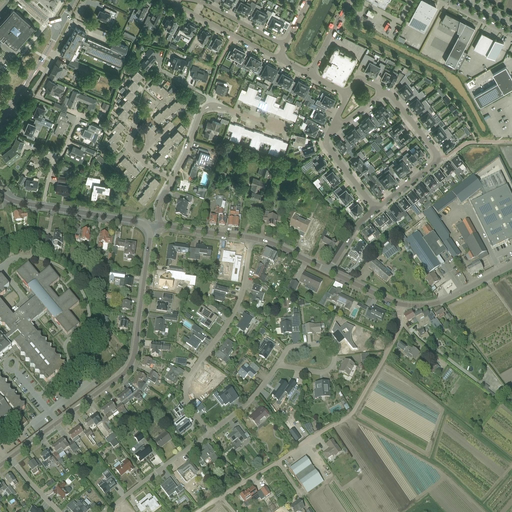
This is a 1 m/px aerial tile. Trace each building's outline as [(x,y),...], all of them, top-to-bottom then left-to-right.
[(243,0),(237,0),(237,2),(240,3),(237,9),(239,10),(239,11),(241,13),(246,4),(243,2),(243,0)] [(420,1),(409,23),(425,31),(436,9),(436,8),(436,7),(430,4),(430,5),(428,4),(428,3),(423,0),(421,0),(421,1),(420,1)] [(246,4),(241,13),(244,14),(244,13),(247,15),(250,9),(253,10),(256,4),(252,1),(250,3),(247,2),(246,4)] [(132,14),(129,20),(132,22),(134,17),(137,19),(139,14),(144,17),(146,14),(145,13),(148,7),(146,6),(147,5),(144,4),(144,5),(140,3),(135,15),(132,14)] [(259,10),(261,6),(256,4),(253,10),(255,12),(252,17),(255,19),(255,20),(257,21),(262,11),(259,10)] [(99,10),(96,17),(100,18),(99,20),(103,22),(104,20),(107,21),(109,15),(114,17),(116,12),(105,7),(103,12),(99,10)] [(14,8),(11,11),(11,12),(11,13),(9,12),(0,22),(0,35),(1,36),(0,37),(3,40),(5,38),(16,48),(20,43),(21,43),(35,27),(26,20),(27,19),(16,10),(14,8)] [(272,12),(267,9),(266,13),(262,11),(257,21),(260,22),(263,23),(266,17),(269,19),(272,12)] [(148,15),(142,28),(147,30),(150,24),(155,27),(162,13),(155,10),(153,14),(153,13),(151,16),(152,16),(151,17),(148,15)] [(373,18),(375,13),(369,10),(366,14),(373,18)] [(275,14),(276,13),(273,11),(272,12),(269,19),(271,20),(268,26),(271,27),(271,28),(273,29),(278,20),(280,17),(275,14)] [(446,12),(442,21),(451,26),(461,31),(458,38),(449,54),(445,61),(459,69),(467,53),(463,51),(467,43),(475,28),(466,22),(465,23),(460,21),(461,20),(456,17),(446,12)] [(167,18),(163,25),(167,27),(166,28),(165,30),(173,34),(177,26),(174,24),(176,20),(171,18),(170,20),(167,18)] [(284,23),(278,20),(273,29),(276,31),(276,30),(279,32),(281,29),(282,27),(287,29),(290,22),(285,20),(284,23)] [(181,25),(174,39),(178,41),(181,35),(184,37),(190,40),(192,36),(197,27),(195,26),(195,25),(192,24),(191,24),(189,23),(187,26),(186,25),(185,27),(181,25)] [(65,44),(60,53),(71,58),(71,57),(73,58),(81,43),(87,46),(84,53),(97,58),(119,68),(119,67),(121,63),(124,58),(124,56),(125,55),(121,54),(122,52),(124,53),(125,53),(126,50),(127,47),(128,46),(127,46),(123,45),(123,44),(120,43),(119,43),(114,41),(113,40),(113,41),(110,47),(88,38),(87,40),(86,39),(84,38),(85,35),(82,34),(84,31),(76,27),(71,37),(70,37),(69,37),(65,45),(65,44)] [(190,47),(188,50),(191,52),(193,48),(196,43),(199,44),(203,46),(205,43),(210,34),(209,34),(209,32),(207,31),(206,32),(203,31),(202,34),(201,36),(199,35),(196,34),(190,47)] [(487,55),(495,59),(504,43),(496,38),(495,39),(482,32),(474,48),(487,55)] [(222,41),(216,37),(214,41),(212,39),(207,47),(212,50),(214,47),(218,49),(220,45),(221,46),(222,43),(222,42),(222,41)] [(344,37),(342,42),(364,52),(366,48),(344,37)] [(232,57),(235,59),(241,49),(238,48),(237,48),(235,47),(233,50),(231,53),(229,52),(226,58),(230,60),(232,57)] [(345,79),(344,79),(345,78),(346,79),(351,71),(351,72),(357,60),(357,59),(357,58),(357,57),(356,57),(355,57),(355,56),(354,56),(354,57),(353,57),(352,58),(352,57),(353,56),(351,55),(341,49),(340,51),(339,51),(340,51),(340,50),(340,49),(339,49),(339,48),(338,47),(337,47),(336,47),(336,48),(335,48),(333,51),(331,55),(331,56),(330,58),(330,59),(329,62),(328,61),(327,64),(326,64),(324,68),(323,71),(323,72),(323,73),(323,74),(324,74),(324,75),(325,75),(326,75),(327,74),(328,73),(328,74),(327,76),(336,80),(335,80),(339,82),(342,84),(343,84),(344,84),(344,83),(345,83),(345,82),(346,82),(346,81),(346,80),(345,80),(345,79)] [(156,59),(153,55),(155,52),(150,48),(145,53),(148,56),(141,64),(147,69),(156,59)] [(243,51),(243,50),(241,49),(235,59),(239,60),(236,65),(241,67),(242,66),(245,59),(243,58),(244,56),(245,53),(243,51)] [(370,73),(371,73),(376,64),(377,62),(374,60),(375,58),(366,53),(361,62),(368,66),(366,70),(368,71),(367,72),(370,74),(370,73)] [(253,56),(251,55),(248,61),(245,59),(242,66),(247,69),(249,65),(251,67),(256,58),(255,58),(256,57),(253,56)] [(175,66),(182,69),(184,64),(189,66),(192,58),(188,57),(186,61),(173,57),(170,66),(174,67),(175,66)] [(71,58),(68,65),(75,68),(78,61),(71,58)] [(88,58),(85,63),(93,66),(95,61),(88,58)] [(256,58),(251,67),(254,69),(253,72),(258,75),(258,74),(259,71),(261,69),(261,68),(263,65),(260,64),(261,61),(259,60),(260,59),(257,58),(257,59),(256,58)] [(62,61),(58,59),(57,59),(55,64),(55,63),(51,71),(51,72),(49,76),(53,78),(56,80),(65,63),(62,61)] [(379,71),(382,72),(384,67),(386,65),(381,62),(379,66),(376,64),(371,73),(372,74),(371,74),(374,76),(374,75),(376,76),(379,71)] [(271,66),(272,65),(268,63),(267,64),(264,70),(261,68),(261,69),(259,71),(258,74),(261,76),(261,74),(267,77),(272,67),(271,66)] [(134,73),(131,77),(137,82),(140,78),(143,75),(133,66),(131,68),(136,71),(134,73)] [(208,73),(204,72),(204,71),(199,69),(199,68),(193,66),(191,71),(194,72),(192,78),(196,79),(196,78),(206,81),(208,73)] [(276,69),(277,68),(273,66),(273,67),(272,67),(267,77),(271,80),(271,81),(275,83),(277,78),(274,76),(277,69),(276,69)] [(504,93),(511,88),(511,76),(506,66),(493,74),(498,82),(475,96),(481,106),(504,93)] [(386,81),(387,81),(391,73),(392,73),(392,72),(384,67),(382,72),(381,75),(383,76),(382,79),(383,79),(383,80),(385,82),(386,81)] [(398,76),(396,75),(392,73),(391,73),(387,81),(387,82),(388,82),(387,83),(390,85),(391,84),(393,85),(395,82),(396,81),(398,82),(404,74),(400,72),(398,76)] [(285,74),(282,73),(279,79),(277,78),(275,83),(279,85),(280,83),(283,85),(288,75),(285,74)] [(130,75),(128,77),(133,81),(131,83),(128,86),(134,91),(137,87),(140,84),(137,82),(131,77),(130,75)] [(290,77),(291,76),(288,75),(283,85),(286,86),(285,88),(290,91),(292,86),(290,84),(293,79),(290,77)] [(400,92),(402,95),(412,87),(409,84),(411,82),(405,75),(400,81),(404,85),(399,89),(400,92)] [(227,95),(228,90),(229,88),(223,85),(224,83),(217,80),(216,84),(218,85),(216,91),(227,95)] [(53,94),(53,93),(60,96),(62,93),(64,89),(57,86),(58,85),(50,81),(45,90),(53,94)] [(157,93),(158,92),(162,87),(161,87),(154,81),(150,87),(157,93)] [(301,81),(300,82),(299,81),(296,86),(293,85),(292,86),(290,91),(289,92),(294,94),(296,92),(299,93),(304,83),(303,83),(303,82),(301,81)] [(240,92),(238,98),(243,100),(243,101),(247,103),(253,88),(254,85),(255,84),(250,82),(246,94),(240,92)] [(307,85),(307,84),(305,83),(305,84),(304,83),(299,93),(301,94),(300,96),(303,98),(309,86),(307,85)] [(126,85),(125,86),(129,90),(128,92),(125,95),(130,100),(133,97),(136,93),(134,91),(128,86),(126,85)] [(253,88),(247,103),(252,105),(252,104),(257,106),(260,99),(261,97),(256,95),(258,90),(256,89),(257,86),(254,85),(253,88)] [(411,95),(413,97),(419,92),(414,85),(412,87),(402,95),(403,97),(404,96),(406,99),(411,95)] [(162,87),(158,92),(164,98),(169,92),(162,86),(161,87),(162,87)] [(413,108),(421,102),(419,99),(425,94),(422,90),(419,92),(413,97),(410,99),(412,102),(410,104),(411,105),(410,106),(412,108),(413,108)] [(78,99),(80,100),(81,100),(83,95),(73,91),(70,100),(68,104),(74,107),(78,99)] [(317,99),(315,103),(326,109),(328,105),(330,106),(331,104),(332,104),(333,103),(334,100),(335,99),(334,99),(334,98),(331,96),(330,97),(325,95),(323,93),(321,96),(319,100),(317,99)] [(122,105),(127,110),(130,106),(133,103),(130,100),(125,95),(123,94),(122,96),(126,100),(125,101),(122,105)] [(265,101),(260,99),(257,106),(262,108),(261,109),(266,111),(272,95),(268,94),(265,101)] [(83,95),(81,100),(89,104),(88,108),(93,110),(97,100),(93,98),(83,95)] [(276,113),(279,107),(274,105),(277,97),(272,95),(266,111),(271,112),(276,113)] [(177,102),(181,106),(182,108),(189,101),(183,96),(177,102)] [(306,99),(304,103),(309,105),(309,106),(315,109),(314,112),(314,113),(314,114),(314,116),(313,118),(322,122),(323,121),(325,118),(324,117),(326,114),(323,113),(325,109),(311,102),(306,99)] [(424,112),(424,111),(431,106),(425,99),(421,102),(413,108),(414,109),(413,109),(415,112),(416,111),(417,113),(422,109),(424,112)] [(280,116),(285,118),(291,103),(292,102),(287,100),(286,101),(283,109),(279,107),(276,113),(281,115),(280,116)] [(177,102),(175,101),(169,108),(173,112),(174,113),(181,106),(177,102)] [(121,111),(118,114),(124,119),(127,116),(130,112),(127,110),(122,105),(120,103),(118,105),(123,109),(121,111)] [(291,103),(285,118),(290,120),(290,119),(295,121),(298,114),(293,112),(296,105),(291,103)] [(53,123),(44,120),(45,117),(42,116),(45,109),(38,106),(37,107),(36,107),(35,109),(36,110),(35,113),(35,114),(34,114),(34,116),(36,117),(35,120),(43,124),(42,124),(51,127),(53,123)] [(166,118),(173,112),(169,108),(168,106),(161,113),(165,117),(166,118)] [(379,110),(384,117),(385,118),(388,115),(390,117),(394,114),(388,107),(386,109),(385,108),(384,107),(383,106),(382,107),(381,106),(379,108),(380,109),(378,110),(379,110)] [(424,122),(433,115),(431,113),(434,110),(431,106),(424,111),(426,114),(421,118),(422,119),(421,120),(423,122),(424,122)] [(382,119),(384,117),(379,110),(378,111),(377,110),(375,112),(376,113),(374,114),(375,115),(376,116),(377,118),(375,119),(379,125),(383,122),(382,119)] [(159,123),(165,117),(161,113),(160,111),(153,118),(159,123)] [(60,121),(55,131),(56,132),(55,134),(59,136),(60,134),(62,135),(65,129),(66,129),(69,123),(67,121),(68,118),(60,114),(57,120),(60,121)] [(433,123),(435,125),(442,120),(438,116),(436,118),(433,115),(424,122),(425,123),(424,124),(426,126),(427,126),(428,127),(433,123)] [(366,118),(364,120),(371,128),(373,126),(375,128),(379,125),(375,119),(373,121),(372,121),(372,120),(371,120),(369,117),(367,119),(366,118)] [(117,124),(113,128),(115,130),(116,131),(119,133),(125,126),(120,121),(116,118),(114,119),(117,121),(116,122),(117,124)] [(315,136),(317,133),(318,131),(317,131),(318,128),(316,126),(317,123),(307,118),(305,123),(307,124),(304,129),(304,130),(304,131),(305,131),(305,132),(311,135),(312,134),(315,136)] [(40,130),(42,124),(43,124),(35,120),(33,124),(29,122),(28,124),(29,124),(28,125),(27,125),(26,128),(25,128),(24,131),(25,131),(25,132),(32,135),(35,128),(40,130)] [(368,131),(371,128),(364,120),(361,122),(362,122),(360,124),(363,128),(364,129),(361,131),(365,136),(370,133),(368,131)] [(433,135),(435,137),(445,129),(443,126),(445,125),(442,120),(435,125),(437,128),(432,132),(434,134),(433,135)] [(217,133),(219,128),(220,123),(213,121),(212,124),(208,122),(206,127),(208,127),(205,136),(209,137),(212,138),(214,132),(217,133)] [(229,140),(234,141),(240,125),(235,124),(235,125),(230,123),(227,130),(232,131),(229,140)] [(389,132),(394,139),(401,134),(399,131),(404,127),(403,126),(404,126),(402,123),(401,124),(400,123),(389,132)] [(90,130),(85,128),(85,129),(82,136),(91,140),(90,141),(95,143),(101,128),(91,124),(90,128),(91,128),(90,130)] [(240,125),(234,141),(239,143),(242,135),(247,136),(249,130),(249,129),(244,128),(244,127),(240,125)] [(444,137),(446,140),(453,134),(447,127),(445,129),(435,137),(437,140),(437,139),(439,141),(444,137)] [(114,133),(110,138),(112,139),(113,140),(116,142),(122,136),(119,133),(116,131),(115,130),(113,128),(111,131),(113,132),(114,133)] [(352,129),(350,131),(356,140),(359,137),(361,140),(365,136),(361,131),(359,133),(358,132),(355,128),(353,130),(352,129)] [(171,136),(171,137),(175,140),(175,141),(177,142),(180,139),(180,138),(183,135),(182,133),(178,130),(175,133),(171,136)] [(249,146),(254,148),(259,132),(254,130),(254,131),(249,130),(247,136),(252,138),(249,146)] [(352,148),(356,145),(354,142),(356,140),(350,131),(347,133),(348,134),(346,135),(349,140),(347,142),(352,148)] [(261,141),(266,143),(268,136),(263,134),(264,133),(259,132),(254,148),(258,149),(261,141)] [(403,136),(401,134),(394,139),(400,147),(405,144),(404,143),(412,137),(411,136),(411,135),(410,133),(409,133),(408,132),(403,136)] [(456,139),(453,134),(446,140),(448,142),(447,143),(443,146),(444,147),(443,148),(445,150),(446,150),(447,151),(452,147),(452,148),(455,146),(454,145),(452,142),(456,139)] [(165,139),(163,142),(165,143),(169,147),(171,144),(172,143),(175,140),(171,137),(171,136),(170,135),(169,135),(165,139)] [(294,141),(293,145),(298,147),(299,145),(302,146),(303,149),(302,149),(303,152),(304,152),(305,156),(306,156),(310,155),(310,153),(315,151),(315,150),(316,150),(315,147),(314,147),(313,144),(310,145),(310,144),(307,145),(307,144),(306,144),(308,137),(296,135),(296,138),(295,141),(294,141)] [(268,136),(266,143),(271,145),(268,153),(273,154),(278,138),(274,137),(273,138),(269,136),(268,136)] [(111,143),(107,147),(113,152),(119,145),(116,142),(113,140),(112,139),(110,138),(108,140),(110,142),(111,143)] [(286,149),(288,143),(283,141),(283,140),(278,138),(273,154),(278,156),(280,148),(286,149)] [(14,161),(18,158),(20,156),(14,149),(18,145),(19,146),(21,141),(16,139),(14,145),(12,146),(13,147),(2,155),(8,163),(12,160),(14,161)] [(353,149),(352,148),(347,142),(344,144),(343,142),(341,139),(339,140),(336,142),(337,143),(336,143),(340,148),(339,148),(341,151),(342,150),(342,151),(345,149),(348,153),(353,149)] [(375,140),(371,143),(377,151),(381,148),(375,140)] [(160,149),(159,150),(161,152),(164,155),(165,154),(167,152),(169,150),(170,148),(170,147),(169,147),(165,143),(163,145),(160,149)] [(421,149),(417,144),(414,147),(416,149),(412,152),(413,153),(413,154),(415,156),(419,161),(420,160),(421,161),(423,159),(424,158),(422,155),(425,153),(421,149)] [(73,146),(70,153),(71,153),(70,156),(70,157),(73,158),(74,158),(75,155),(80,158),(84,151),(73,146)] [(194,179),(197,171),(198,168),(199,168),(200,166),(209,169),(212,161),(209,160),(210,154),(207,153),(208,151),(204,150),(199,148),(197,152),(201,153),(200,156),(200,155),(198,160),(197,159),(196,163),(195,162),(194,166),(193,166),(192,169),(195,170),(192,179),(194,179)] [(391,149),(386,153),(390,157),(395,153),(391,149)] [(356,168),(357,168),(357,169),(365,162),(362,158),(365,155),(364,154),(361,150),(352,157),(355,160),(354,160),(355,161),(352,163),(354,165),(353,166),(355,168),(356,168)] [(152,156),(150,158),(155,162),(156,161),(160,164),(163,161),(164,160),(167,157),(165,156),(164,155),(161,152),(158,155),(155,159),(152,156)] [(418,162),(419,161),(415,156),(413,154),(413,153),(410,155),(408,152),(403,155),(404,156),(408,161),(410,159),(414,165),(415,164),(416,164),(418,163),(418,162)] [(406,163),(408,161),(404,156),(400,160),(401,162),(399,164),(406,173),(408,171),(410,169),(406,163)] [(133,164),(125,157),(120,162),(127,168),(126,169),(127,170),(133,164)] [(317,160),(314,157),(303,165),(307,169),(312,165),(313,167),(315,165),(319,170),(320,172),(325,168),(324,167),(324,166),(327,164),(326,162),(324,159),(323,159),(322,157),(317,161),(317,160)] [(453,166),(450,168),(454,174),(457,177),(462,173),(462,172),(465,169),(466,170),(457,159),(456,159),(453,161),(454,162),(451,163),(453,166)] [(266,161),(264,167),(260,166),(258,174),(267,177),(272,163),(266,161)] [(368,175),(371,173),(376,169),(371,163),(368,167),(365,162),(357,169),(357,168),(356,169),(358,171),(358,172),(360,174),(361,174),(363,172),(366,176),(368,175)] [(398,163),(395,165),(393,163),(389,166),(390,168),(394,173),(396,171),(400,176),(403,174),(403,175),(406,173),(399,164),(398,163)] [(134,165),(133,164),(127,170),(135,177),(140,171),(133,165),(134,165)] [(451,177),(454,174),(450,168),(448,166),(447,165),(444,168),(445,168),(442,170),(445,173),(442,175),(446,181),(445,181),(447,183),(452,179),(451,177)] [(392,175),(394,173),(390,168),(383,173),(392,184),(394,182),(393,182),(396,180),(392,175)] [(328,178),(333,185),(340,180),(337,176),(337,177),(332,171),(328,174),(326,171),(321,175),(325,180),(328,178)] [(511,196),(507,186),(500,172),(480,182),(483,189),(480,190),(484,197),(471,203),(493,249),(508,241),(508,242),(509,241),(508,241),(511,239),(511,196)] [(377,180),(376,179),(371,173),(368,175),(373,182),(377,180)] [(389,186),(392,184),(383,173),(376,179),(377,180),(380,184),(382,182),(386,187),(389,185),(389,186)] [(432,182),(436,187),(438,190),(443,186),(442,184),(445,181),(446,181),(442,175),(439,173),(438,173),(436,174),(436,175),(434,177),(436,179),(432,182)] [(36,190),(38,182),(38,180),(38,178),(34,177),(33,179),(33,180),(26,179),(26,180),(25,179),(26,177),(22,175),(21,177),(18,182),(22,184),(25,186),(25,188),(26,188),(26,189),(29,190),(29,189),(36,190)] [(99,184),(100,179),(88,176),(86,184),(94,185),(91,199),(97,200),(98,191),(109,193),(110,186),(99,184)] [(452,192),(433,207),(438,213),(457,199),(457,200),(461,205),(483,188),(473,176),(452,192)] [(160,183),(155,177),(148,184),(149,185),(154,189),(160,183)] [(259,200),(261,195),(261,193),(257,192),(258,187),(262,188),(264,181),(252,178),(250,184),(251,185),(250,191),(253,192),(252,192),(250,197),(259,200)] [(436,187),(432,182),(430,180),(429,180),(426,182),(427,182),(425,184),(426,187),(427,188),(424,190),(428,195),(429,197),(435,192),(433,190),(436,187)] [(375,182),(370,186),(373,190),(372,190),(374,192),(375,192),(377,195),(379,194),(382,193),(381,192),(382,191),(375,182)] [(71,192),(72,187),(57,184),(56,192),(65,194),(65,195),(70,196),(71,193),(71,192)] [(155,190),(154,189),(149,185),(143,192),(144,193),(149,197),(155,190)] [(199,187),(196,196),(200,197),(199,199),(203,200),(207,188),(203,186),(203,188),(199,187)] [(350,193),(349,192),(349,193),(346,190),(346,189),(345,189),(343,191),(339,186),(332,192),(338,198),(340,196),(345,202),(345,203),(346,202),(352,197),(353,197),(352,196),(349,193),(350,193)] [(418,190),(416,191),(421,198),(418,200),(420,202),(421,204),(426,200),(424,198),(428,195),(424,190),(421,187),(420,187),(417,189),(418,190)] [(150,198),(149,197),(144,193),(138,200),(143,205),(150,198)] [(409,196),(406,198),(413,207),(411,208),(411,209),(417,217),(420,214),(414,207),(420,202),(418,200),(413,193),(412,194),(412,193),(409,195),(409,196)] [(183,217),(188,204),(190,204),(192,197),(186,195),(183,202),(178,200),(177,205),(175,213),(174,214),(175,214),(183,217)] [(215,211),(214,211),(213,216),(210,216),(209,225),(210,225),(210,226),(212,226),(215,226),(216,219),(217,219),(219,209),(220,209),(222,202),(223,198),(216,197),(215,208),(215,211)] [(400,208),(398,210),(402,215),(405,219),(408,216),(405,213),(411,209),(411,208),(404,200),(404,201),(403,200),(400,202),(401,203),(398,205),(400,208)] [(346,207),(349,212),(352,210),(356,215),(355,216),(354,217),(356,219),(362,214),(360,212),(358,214),(358,213),(363,209),(362,208),(363,208),(360,205),(360,206),(357,203),(355,205),(353,201),(349,204),(346,207)] [(225,227),(225,222),(225,219),(225,218),(225,215),(223,215),(223,211),(225,203),(222,202),(220,209),(219,209),(217,219),(219,219),(218,226),(225,227)] [(395,224),(400,221),(398,218),(402,215),(398,210),(397,209),(396,207),(390,212),(387,214),(395,224)] [(276,222),(277,218),(277,217),(268,216),(268,213),(265,213),(261,212),(260,221),(267,222),(267,226),(275,227),(275,222),(276,222)] [(14,214),(14,218),(15,221),(22,220),(22,219),(23,219),(23,218),(27,218),(26,214),(22,215),(22,213),(14,214)] [(393,224),(387,215),(384,217),(383,216),(379,218),(380,219),(374,223),(380,230),(386,225),(388,228),(393,224)] [(302,228),(305,221),(294,216),(293,218),(289,227),(300,232),(298,236),(305,239),(308,232),(304,230),(305,229),(302,228)] [(471,260),(486,252),(468,220),(456,226),(470,253),(468,254),(469,256),(471,260)] [(315,232),(311,230),(306,241),(310,243),(311,241),(313,243),(314,241),(317,242),(324,229),(317,226),(315,232)] [(428,226),(422,230),(427,237),(433,232),(428,226)] [(375,238),(380,235),(376,229),(373,231),(371,227),(362,234),(367,241),(373,236),(375,238)] [(75,237),(74,240),(76,242),(80,243),(80,241),(85,242),(85,241),(88,242),(89,237),(88,237),(89,232),(81,231),(81,233),(80,233),(79,237),(75,237)] [(46,237),(45,242),(45,243),(49,244),(48,246),(53,246),(52,250),(56,251),(56,248),(60,248),(60,244),(61,239),(60,239),(60,234),(58,234),(59,232),(55,232),(54,240),(50,239),(50,238),(46,237)] [(406,240),(401,244),(411,259),(416,255),(424,266),(421,268),(420,267),(418,268),(420,271),(422,270),(421,269),(424,267),(431,276),(425,280),(428,283),(430,287),(439,282),(434,274),(435,273),(433,271),(434,271),(444,264),(439,257),(447,251),(444,247),(437,237),(433,232),(427,237),(422,240),(417,233),(406,240)] [(99,238),(97,249),(102,249),(102,250),(106,251),(107,245),(111,245),(113,238),(108,238),(108,235),(100,234),(99,238)] [(331,252),(336,243),(325,237),(322,243),(328,246),(326,249),(329,250),(329,251),(330,251),(331,252)] [(450,239),(443,244),(454,260),(461,255),(450,239)] [(115,245),(115,247),(116,247),(119,248),(119,247),(125,248),(124,256),(127,257),(127,260),(132,261),(133,257),(135,245),(130,244),(130,243),(120,242),(120,241),(116,240),(115,245)] [(394,242),(391,245),(390,244),(381,252),(388,261),(397,254),(397,253),(401,251),(394,242)] [(361,254),(365,256),(370,249),(367,245),(365,248),(358,243),(353,252),(351,251),(348,256),(350,258),(349,258),(351,259),(351,258),(356,261),(359,257),(360,257),(361,254)] [(187,255),(188,252),(189,247),(176,245),(176,248),(168,247),(166,260),(171,261),(172,261),(172,256),(175,256),(175,253),(187,255)] [(210,258),(211,249),(204,248),(204,247),(196,246),(195,250),(189,249),(188,255),(187,260),(198,261),(199,255),(203,255),(202,257),(210,258)] [(259,279),(270,252),(264,249),(261,258),(264,259),(261,266),(258,265),(253,276),(259,279)] [(231,279),(238,280),(241,257),(232,256),(233,253),(223,251),(222,258),(227,259),(226,264),(234,265),(231,279)] [(273,263),(275,260),(277,255),(270,252),(259,279),(258,280),(262,284),(266,276),(264,276),(270,262),(273,263)] [(467,269),(470,276),(483,270),(478,260),(472,264),(473,266),(467,269)] [(386,283),(390,280),(391,277),(392,276),(389,274),(391,272),(387,268),(385,270),(384,270),(374,261),(372,264),(369,268),(386,283)] [(0,421),(10,413),(12,414),(13,416),(22,426),(27,422),(19,413),(24,408),(24,404),(21,404),(19,405),(18,404),(20,403),(19,402),(20,399),(16,398),(15,400),(13,398),(15,397),(14,396),(15,393),(11,393),(10,394),(8,392),(10,391),(10,387),(6,387),(5,388),(4,387),(5,385),(5,381),(2,381),(0,382),(0,379),(0,380),(0,379),(0,376),(0,375),(0,356),(11,348),(10,347),(14,343),(18,349),(19,350),(21,349),(22,351),(21,352),(20,355),(24,356),(26,355),(27,356),(25,358),(25,361),(29,361),(29,362),(30,361),(32,362),(30,363),(30,367),(33,367),(34,368),(35,366),(37,368),(35,369),(35,373),(38,373),(39,373),(40,372),(41,374),(40,375),(39,378),(43,379),(46,383),(52,378),(54,376),(53,375),(56,373),(57,374),(64,368),(64,367),(64,364),(61,363),(59,365),(58,363),(60,362),(59,361),(60,358),(56,357),(55,359),(53,357),(55,356),(54,355),(55,352),(51,352),(50,353),(48,351),(50,350),(50,346),(47,346),(45,347),(44,346),(45,344),(45,341),(42,340),(40,341),(39,340),(40,339),(40,338),(40,335),(37,334),(35,336),(34,334),(36,333),(30,326),(47,311),(51,317),(54,321),(55,320),(60,326),(60,327),(67,335),(76,327),(79,325),(77,323),(68,312),(79,304),(75,299),(74,300),(70,294),(69,292),(58,300),(56,298),(56,299),(49,292),(50,291),(49,289),(59,280),(57,278),(57,279),(52,273),(53,273),(49,268),(39,277),(28,264),(26,265),(26,266),(21,271),(20,270),(16,274),(23,282),(24,282),(29,288),(27,289),(30,293),(31,292),(36,298),(13,317),(0,301),(0,297),(5,293),(3,291),(9,286),(1,276),(0,277),(2,278),(0,279),(0,319),(1,319),(2,321),(0,322),(1,322),(0,326),(4,326),(5,325),(7,326),(5,328),(6,328),(10,334),(4,339),(0,335),(0,395),(3,399),(2,400),(1,400),(0,399),(0,421)] [(185,274),(166,272),(165,276),(164,278),(162,278),(162,279),(160,278),(159,286),(161,287),(161,288),(162,288),(162,290),(167,290),(167,289),(169,289),(169,288),(172,288),(173,278),(181,279),(181,278),(184,278),(185,274)] [(303,274),(299,282),(317,291),(321,282),(303,274)] [(120,278),(119,287),(123,287),(124,288),(124,290),(129,291),(129,288),(131,288),(132,281),(130,280),(130,279),(126,278),(125,278),(123,278),(120,278)] [(293,294),(295,289),(290,286),(290,285),(289,285),(286,291),(293,294)] [(228,290),(223,288),(215,286),(214,291),(212,290),(211,295),(210,300),(211,300),(222,303),(223,299),(222,298),(223,297),(225,297),(225,294),(227,295),(228,290)] [(259,309),(263,295),(260,294),(259,294),(260,288),(258,287),(253,286),(251,292),(252,292),(251,296),(252,297),(250,303),(255,305),(254,307),(259,309)] [(337,290),(334,294),(331,301),(335,303),(342,306),(343,304),(346,306),(344,309),(349,311),(351,306),(353,301),(339,295),(341,292),(337,290)] [(158,303),(157,310),(167,312),(169,303),(169,300),(171,300),(172,295),(164,294),(163,299),(164,299),(163,302),(160,302),(160,303),(158,303)] [(326,294),(322,300),(326,302),(327,299),(329,300),(331,296),(326,294)] [(120,296),(119,300),(122,300),(121,311),(120,313),(121,313),(125,314),(125,311),(129,312),(130,304),(129,304),(129,301),(130,298),(125,297),(120,296)] [(202,306),(196,314),(200,316),(204,319),(200,324),(202,325),(205,327),(205,328),(206,328),(209,330),(214,323),(213,322),(215,320),(215,321),(218,318),(213,315),(205,309),(202,306)] [(371,316),(377,319),(381,321),(385,314),(380,312),(379,311),(379,310),(374,308),(373,310),(370,308),(368,313),(366,317),(370,318),(371,316)] [(434,313),(437,317),(439,320),(445,316),(443,314),(444,313),(441,308),(434,313)] [(411,311),(404,316),(407,323),(412,320),(412,321),(416,319),(413,315),(411,311)] [(420,311),(413,315),(416,319),(417,322),(421,320),(423,323),(426,321),(429,327),(431,326),(430,323),(429,321),(427,318),(427,317),(426,315),(423,316),(422,313),(420,311)] [(427,311),(422,313),(423,316),(426,315),(427,317),(427,318),(429,321),(430,323),(431,326),(432,327),(433,329),(439,333),(444,329),(437,319),(434,321),(433,318),(435,317),(432,312),(429,314),(427,311)] [(236,328),(240,331),(243,333),(246,329),(247,330),(249,327),(248,327),(253,319),(243,313),(241,317),(244,319),(241,322),(240,322),(236,328)] [(292,327),(299,327),(298,317),(299,317),(298,314),(293,315),(293,318),(280,319),(280,324),(281,335),(283,334),(283,335),(284,335),(284,334),(291,333),(290,327),(292,327)] [(445,317),(449,323),(453,320),(449,314),(445,317)] [(125,317),(120,316),(119,316),(118,322),(120,322),(119,329),(126,330),(127,326),(126,326),(127,323),(124,322),(124,320),(125,320),(125,317)] [(154,332),(159,333),(162,333),(164,322),(161,321),(156,320),(155,327),(156,327),(155,332),(154,332)] [(192,339),(188,345),(189,346),(191,347),(195,350),(199,344),(200,342),(202,343),(205,339),(201,336),(200,336),(203,332),(194,325),(191,330),(196,333),(192,339)] [(305,326),(306,330),(306,335),(314,334),(321,333),(320,328),(320,325),(313,326),(313,325),(305,326)] [(349,338),(354,329),(345,325),(337,331),(333,326),(329,334),(331,336),(330,337),(337,346),(343,341),(347,347),(351,344),(349,338)] [(421,326),(418,327),(419,330),(417,331),(420,337),(424,335),(427,341),(430,340),(427,333),(425,334),(423,330),(421,326)] [(457,330),(453,326),(448,330),(451,334),(457,330)] [(215,356),(219,359),(227,365),(230,360),(228,358),(232,352),(231,351),(235,345),(231,342),(227,339),(224,344),(226,345),(223,349),(221,347),(215,356)] [(271,342),(267,340),(266,339),(264,342),(267,344),(259,356),(261,357),(265,360),(273,348),(269,345),(271,342)] [(397,348),(396,350),(399,352),(400,350),(407,355),(408,354),(415,359),(420,353),(417,351),(413,348),(412,349),(408,347),(407,348),(401,343),(400,345),(399,345),(397,346),(398,347),(397,348)] [(151,345),(150,351),(152,351),(152,355),(157,356),(158,352),(160,352),(161,350),(166,350),(166,346),(151,345)] [(361,365),(367,364),(370,364),(369,354),(366,354),(360,355),(361,365)] [(243,358),(237,365),(240,367),(246,360),(243,358)] [(142,366),(142,367),(145,368),(144,368),(145,368),(149,369),(150,365),(155,366),(156,363),(145,359),(144,359),(145,359),(143,363),(142,366)] [(341,372),(348,376),(354,365),(345,361),(343,365),(344,365),(341,372)] [(438,367),(434,363),(428,372),(432,375),(438,367)] [(165,379),(171,382),(175,385),(178,381),(175,380),(179,374),(181,376),(184,372),(179,370),(177,368),(176,371),(172,368),(173,365),(170,364),(165,371),(169,373),(165,379)] [(237,374),(240,377),(243,380),(247,375),(252,379),(257,373),(253,370),(249,367),(246,364),(243,367),(237,374)] [(206,370),(201,378),(200,381),(204,383),(206,381),(207,382),(212,376),(217,379),(220,373),(211,367),(208,371),(206,370)] [(452,370),(443,379),(447,383),(455,374),(452,370)] [(145,379),(145,378),(140,374),(136,380),(144,385),(147,381),(154,384),(157,380),(155,379),(153,378),(149,375),(146,379),(145,379)] [(145,386),(144,385),(136,380),(132,385),(143,393),(147,387),(145,386)] [(278,401),(280,403),(284,397),(287,398),(289,396),(293,389),(296,385),(290,381),(287,386),(281,381),(270,396),(272,397),(272,398),(273,398),(278,401)] [(320,383),(315,384),(315,387),(315,391),(316,396),(320,396),(321,398),(329,397),(329,392),(329,391),(328,382),(323,383),(320,383)] [(231,399),(233,402),(238,398),(229,387),(224,390),(225,391),(218,397),(216,398),(220,403),(221,402),(225,406),(229,403),(228,402),(231,399)] [(135,392),(132,395),(128,390),(122,395),(129,403),(134,399),(139,404),(143,400),(139,397),(136,393),(135,392)] [(129,403),(122,395),(117,399),(121,404),(118,406),(122,412),(121,412),(124,416),(127,414),(123,407),(129,403)] [(118,406),(115,408),(111,403),(106,407),(112,415),(112,416),(117,412),(119,414),(121,412),(122,412),(118,406)] [(107,419),(112,416),(112,415),(106,407),(101,411),(105,417),(106,418),(103,420),(105,422),(106,424),(109,422),(107,419)] [(255,424),(257,427),(265,419),(264,418),(267,415),(265,412),(261,409),(259,411),(258,410),(249,418),(250,420),(250,421),(251,422),(252,422),(254,425),(255,424)] [(98,424),(97,422),(99,420),(95,415),(90,419),(94,425),(93,425),(95,427),(98,425),(98,424)] [(181,418),(172,426),(175,429),(174,429),(180,436),(183,433),(184,433),(184,432),(191,427),(188,424),(192,421),(187,415),(186,415),(185,415),(182,418),(181,418)] [(133,417),(130,419),(132,421),(130,423),(133,426),(140,420),(138,417),(135,419),(133,417)] [(88,429),(93,425),(94,425),(90,419),(84,424),(88,429)] [(109,427),(106,424),(105,422),(103,420),(100,422),(103,426),(102,427),(107,433),(110,430),(109,428),(109,427)] [(73,431),(77,437),(83,433),(82,431),(79,427),(73,431)] [(247,439),(238,428),(234,431),(235,432),(234,434),(233,433),(227,438),(228,438),(229,439),(229,440),(231,443),(237,438),(241,444),(247,439)] [(294,429),(289,432),(296,442),(301,438),(294,429)] [(74,444),(79,440),(77,437),(78,437),(77,437),(73,431),(68,435),(73,442),(70,444),(76,452),(79,450),(74,444)] [(86,438),(93,446),(95,444),(92,439),(89,436),(86,432),(83,434),(86,438)] [(171,440),(168,436),(165,432),(159,437),(160,437),(154,442),(160,448),(167,443),(171,440)] [(133,438),(138,444),(144,439),(139,433),(133,438)] [(114,439),(116,438),(113,434),(105,440),(108,444),(109,444),(114,439)] [(118,445),(114,439),(109,444),(113,449),(118,445)] [(63,440),(57,444),(64,452),(69,448),(73,454),(74,454),(75,456),(77,454),(75,452),(76,452),(70,444),(68,446),(63,440)] [(329,449),(322,454),(327,460),(333,455),(335,457),(341,452),(332,440),(326,445),(329,449)] [(58,456),(64,452),(57,444),(52,448),(55,453),(53,455),(60,465),(61,465),(62,467),(64,465),(63,463),(58,456)] [(196,459),(202,467),(205,465),(203,462),(208,458),(216,468),(221,464),(214,454),(215,453),(210,447),(209,447),(207,445),(204,447),(206,450),(198,456),(199,457),(196,459)] [(151,453),(148,449),(146,447),(145,446),(143,449),(142,447),(138,449),(136,451),(135,453),(134,454),(135,455),(135,456),(137,458),(138,459),(137,460),(138,461),(138,460),(140,462),(151,453)] [(48,467),(47,466),(50,463),(49,463),(52,461),(50,458),(45,452),(39,456),(44,463),(42,464),(45,469),(48,467)] [(60,465),(57,461),(54,457),(51,459),(57,467),(60,465)] [(305,457),(289,469),(307,494),(323,482),(305,457)] [(38,469),(42,467),(40,464),(37,460),(34,462),(33,461),(28,465),(32,471),(30,472),(33,476),(38,472),(36,470),(38,469)] [(133,470),(130,466),(126,461),(115,470),(121,476),(128,471),(129,473),(133,470)] [(194,476),(198,472),(189,461),(176,471),(182,479),(185,476),(184,475),(190,470),(194,476)] [(102,482),(97,485),(100,488),(101,490),(104,494),(110,490),(116,486),(114,483),(116,481),(110,473),(107,475),(104,477),(108,482),(104,485),(102,482)] [(15,486),(17,484),(10,475),(5,479),(9,485),(12,483),(15,486)] [(70,486),(77,480),(73,476),(66,482),(70,486)] [(48,489),(55,484),(50,478),(50,479),(51,481),(46,485),(48,489)] [(169,498),(175,492),(177,495),(184,491),(180,485),(177,488),(170,479),(160,487),(169,498)] [(0,482),(0,491),(2,490),(3,492),(6,490),(10,497),(12,496),(5,486),(1,481),(0,482)] [(63,500),(66,496),(68,494),(71,492),(71,491),(70,490),(69,489),(68,488),(67,488),(64,490),(62,488),(65,485),(63,483),(56,489),(53,493),(55,496),(57,494),(63,500)] [(5,486),(12,496),(12,495),(13,497),(16,495),(10,486),(7,488),(5,486)] [(252,488),(240,496),(242,500),(244,503),(243,504),(246,508),(253,503),(252,500),(258,496),(260,499),(265,496),(269,493),(265,488),(261,492),(257,495),(252,488)] [(98,493),(94,496),(100,503),(104,500),(98,493)] [(139,504),(137,506),(138,508),(140,511),(141,511),(145,510),(145,509),(143,507),(144,506),(147,504),(150,508),(150,509),(149,509),(150,509),(151,511),(152,511),(159,507),(156,503),(158,502),(154,497),(152,498),(149,495),(139,503),(139,504)] [(83,511),(85,511),(87,511),(90,509),(81,500),(76,506),(78,508),(73,511),(83,511)] [(292,511),(297,511),(301,510),(304,508),(299,500),(295,503),(296,503),(289,508),(292,511),(291,511),(292,511)]
